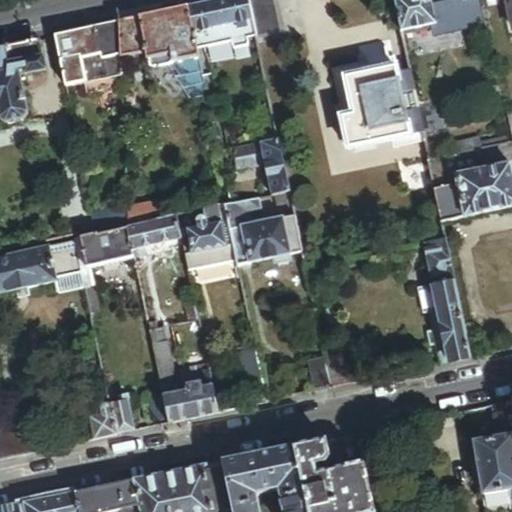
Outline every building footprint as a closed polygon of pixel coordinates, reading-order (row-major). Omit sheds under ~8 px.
[(248,41),(258,39),(248,0),(230,0),(188,9),(197,52),(233,45),(234,51),(250,48),(248,41)] [(248,0),(258,39),(283,34),(275,0),(248,0)] [(393,0),(399,31),(432,25),(427,0),(393,0)] [(511,0),(502,0),(510,34),(511,33),(511,0)] [(152,61),(197,52),(188,9),(119,24),(120,56),(121,58),(144,47),(146,57),(152,61)] [(102,60),(120,56),(119,24),(95,29),(102,60)] [(432,25),(399,31),(403,44),(426,40),(435,33),(434,25),(432,25)] [(120,56),(102,60),(95,29),(58,37),(68,87),(122,75),(121,58),(120,56)] [(31,112),(24,74),(45,70),(39,40),(0,48),(0,108),(3,119),(6,123),(28,119),(31,112)] [(426,151),(422,134),(414,97),(411,80),(399,83),(396,67),(390,68),(388,58),(367,62),(370,72),(372,83),(351,88),(359,124),(345,127),(352,159),(415,146),(416,153),(426,151)] [(345,127),(359,124),(351,88),(372,83),(370,72),(335,80),(345,127)] [(422,134),(430,133),(422,96),(414,97),(422,134)] [(278,136),(231,147),(236,168),(265,162),(272,194),(276,194),(290,190),(278,136)] [(481,144),(482,152),(511,145),(510,137),(481,144)] [(453,145),(456,158),(482,152),(481,144),(480,139),(453,145)] [(511,162),(477,171),(475,159),(511,151),(511,145),(482,152),(456,158),(429,164),(441,223),(511,207),(511,162)] [(279,206),(293,203),(290,190),(276,194),(279,206)] [(178,215),(182,214),(179,197),(131,207),(130,213),(133,225),(178,215)] [(295,216),(252,225),(249,212),(263,209),(260,197),(228,204),(239,255),(242,265),(274,258),(290,254),(303,251),(295,216)] [(189,266),(239,255),(228,204),(182,214),(178,215),(183,238),(189,266)] [(130,226),(133,225),(130,213),(131,207),(131,205),(95,212),(98,233),(130,226)] [(135,249),(183,238),(178,215),(133,225),(130,226),(135,249)] [(92,265),(136,255),(135,249),(130,226),(98,233),(82,237),(88,266),(92,265)] [(84,271),(83,267),(77,236),(50,242),(58,278),(84,271)] [(455,363),(471,360),(445,238),(424,243),(433,285),(438,309),(429,311),(434,331),(437,344),(441,366),(455,363)] [(30,284),(58,278),(50,242),(0,253),(0,290),(18,287),(30,284)] [(276,264),(291,260),(290,254),(274,258),(276,264)] [(311,288),(323,285),(319,263),(306,265),(311,288)] [(97,336),(107,333),(92,265),(88,266),(83,267),(84,271),(97,336)] [(19,293),(31,290),(30,284),(18,287),(19,293)] [(433,285),(415,289),(421,313),(429,311),(438,309),(433,285)] [(184,390),(179,392),(166,327),(151,330),(164,392),(169,418),(170,424),(202,417),(219,413),(209,362),(179,367),(184,390)] [(429,346),(437,344),(434,331),(426,333),(429,346)] [(325,391),(332,389),(326,361),(325,357),(308,360),(315,393),(325,391)] [(332,389),(368,382),(365,369),(350,372),(346,357),(326,361),(332,389)] [(261,405),(269,403),(263,370),(246,373),(253,406),(261,405)] [(154,420),(169,418),(164,392),(152,394),(151,405),(154,420)] [(128,432),(135,431),(129,402),(125,399),(116,401),(110,402),(116,435),(128,432)] [(108,436),(116,435),(110,402),(106,403),(101,408),(103,415),(91,417),(95,439),(108,436)] [(506,494),(511,492),(511,406),(511,403),(490,406),(496,440),(474,443),(478,465),(479,474),(483,497),(506,494)] [(372,451),(398,446),(394,427),(369,432),(372,451)] [(373,511),(364,465),(317,476),(315,466),(327,464),(330,459),(326,442),(313,445),(295,450),(308,511),(373,511)] [(259,511),(256,497),(278,492),(282,511),(308,511),(295,450),(281,453),(244,460),(222,465),(231,511),(259,511)] [(231,511),(222,465),(181,474),(132,484),(138,511),(231,511)] [(79,511),(138,511),(132,484),(107,490),(76,496),(79,511)] [(484,508),(508,504),(506,494),(483,497),(484,508)] [(19,511),(79,511),(76,496),(53,501),(19,508),(19,511)]
